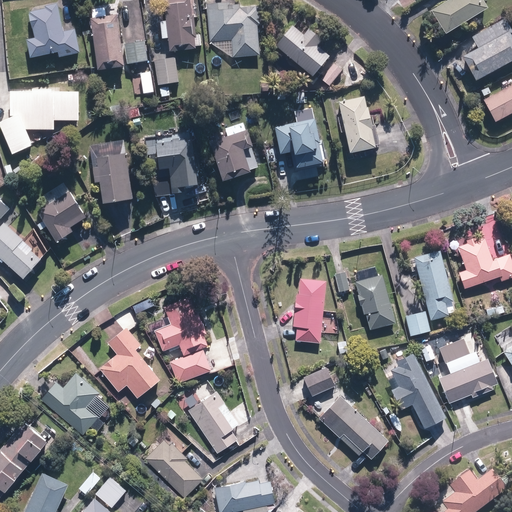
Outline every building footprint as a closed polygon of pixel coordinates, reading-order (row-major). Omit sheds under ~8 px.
[(190,0),(164,0),(166,21),(160,21),(162,39),(168,38),(170,52),(195,49),(194,37),(196,37),(194,15),(192,15),(190,0)] [(446,34),(488,8),(482,0),(449,0),(431,11),(446,34)] [(230,3),(206,4),(210,42),(232,40),(234,58),(260,56),(257,27),(261,26),(259,6),(240,8),(240,5),(230,6),(230,3)] [(63,32),(58,4),(45,6),(46,9),(30,12),(30,15),(29,15),(32,30),(33,30),(35,38),(27,40),(30,58),(59,52),(60,58),(80,54),(75,30),(63,32)] [(124,66),(117,15),(91,18),(98,70),(124,66)] [(505,19),(472,37),(478,49),(509,32),(511,31),(505,19)] [(293,26),(276,47),(312,77),(329,56),(317,46),(322,40),(306,27),(301,33),(293,26)] [(475,82),(511,61),(511,37),(509,32),(478,49),(462,57),(475,82)] [(148,61),(145,40),(124,44),(128,64),(148,61)] [(179,82),(175,57),(154,61),(158,85),(179,82)] [(329,87),(343,71),(334,63),(320,79),(329,87)] [(155,93),(152,75),(143,76),(147,94),(155,93)] [(511,85),(483,100),(495,122),(511,113),(511,85)] [(171,86),(160,87),(161,98),(172,98),(171,86)] [(33,145),(27,131),(55,130),(55,120),(79,120),(79,92),(52,92),(52,91),(33,91),(33,92),(11,92),(11,118),(0,122),(0,125),(13,154),(17,152),(19,157),(32,151),(30,147),(33,145)] [(364,97),(338,102),(349,154),(375,148),(371,130),(372,130),(367,108),(366,108),(364,97)] [(139,104),(124,107),(127,119),(141,116),(139,104)] [(320,146),(315,119),(313,119),(312,115),(298,118),(299,122),(275,127),(280,154),(291,152),(294,169),(323,164),(319,146),(320,146)] [(243,123),(225,129),(228,137),(246,131),(243,123)] [(228,137),(209,143),(222,182),(250,173),(250,171),(258,168),(251,147),(253,147),(247,130),(246,131),(228,137)] [(198,185),(192,139),(156,143),(157,154),(151,155),(154,179),(170,177),(172,194),(184,192),(184,187),(198,185)] [(103,203),(133,199),(124,140),(89,145),(95,183),(100,182),(103,203)] [(38,212),(56,242),(74,231),(71,227),(86,218),(70,192),(38,212)] [(0,219),(10,208),(0,199),(0,219)] [(5,223),(0,228),(0,257),(24,280),(42,261),(31,251),(33,250),(5,223)] [(511,261),(509,254),(492,260),(484,238),(476,241),(475,237),(467,240),(468,244),(458,247),(466,270),(459,273),(464,289),(499,277),(501,282),(511,277),(511,261)] [(414,258),(430,320),(448,315),(445,303),(453,301),(440,251),(414,258)] [(344,272),(335,274),(340,292),(350,289),(344,272)] [(395,323),(382,275),(355,282),(358,295),(357,295),(360,306),(361,306),(364,315),(365,314),(370,330),(395,323)] [(320,343),(326,281),(300,278),(299,294),(296,294),(293,326),(297,327),(296,341),(320,343)] [(188,298),(164,307),(185,357),(208,347),(203,336),(207,334),(198,312),(194,314),(188,298)] [(425,312),(406,316),(410,335),(429,331),(425,312)] [(339,322),(331,325),(334,336),(342,334),(339,322)] [(118,355),(100,369),(118,392),(127,385),(137,398),(160,380),(136,350),(141,346),(127,328),(108,343),(118,355)] [(469,353),(463,339),(439,348),(445,363),(446,363),(469,353)] [(430,345),(421,348),(426,362),(435,358),(430,345)] [(511,346),(503,352),(511,366),(511,346)] [(386,349),(380,351),(383,360),(389,357),(386,349)] [(171,361),(178,383),(211,371),(203,350),(185,357),(171,361)] [(498,384),(488,359),(480,362),(476,351),(469,353),(446,363),(451,374),(439,379),(449,404),(471,395),(472,398),(493,389),(492,386),(498,384)] [(446,418),(413,353),(396,362),(398,366),(391,370),(399,386),(391,390),(401,410),(412,405),(424,429),(446,418)] [(312,396),(335,386),(327,367),(304,377),(312,396)] [(56,381),(41,398),(83,435),(99,417),(88,408),(100,394),(77,373),(63,387),(56,381)] [(217,391),(188,409),(217,453),(238,440),(232,430),(240,425),(217,391)] [(388,441),(340,396),(319,418),(359,456),(363,451),(372,459),(388,441)] [(48,441),(24,421),(0,448),(0,498),(48,441)] [(164,439),(145,458),(184,497),(203,478),(185,461),(188,459),(172,443),(170,445),(164,439)] [(492,470),(477,482),(469,471),(449,486),(455,494),(442,503),(448,511),(446,511),(477,511),(507,490),(492,470)] [(101,479),(93,472),(79,488),(87,495),(101,479)] [(56,511),(69,484),(42,473),(25,511),(56,511)] [(127,491),(111,477),(96,494),(112,508),(127,491)] [(215,488),(219,511),(230,511),(243,510),(243,511),(265,511),(268,511),(266,505),(275,503),(270,481),(260,483),(259,480),(246,483),(245,482),(215,488)] [(110,511),(94,499),(83,511),(110,511)]
